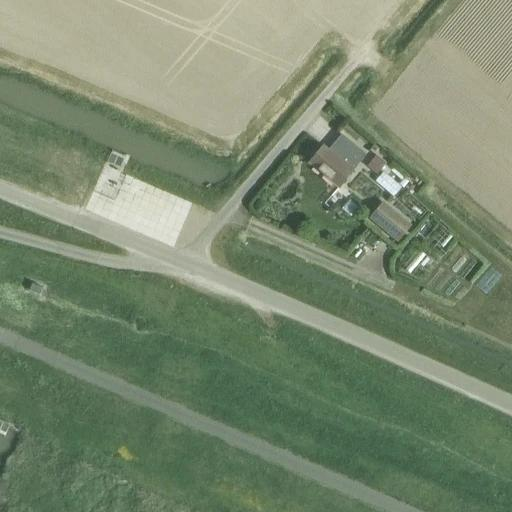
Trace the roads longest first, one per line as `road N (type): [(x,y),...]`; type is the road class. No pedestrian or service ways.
road 1 (unclassified): [(511,406),(185,262)]
road 2 (unclassified): [(185,262),(369,48)]
road 3 (unclassified): [(185,262),(0,185)]
road 4 (unclassified): [(0,233),(149,266),(185,262)]
